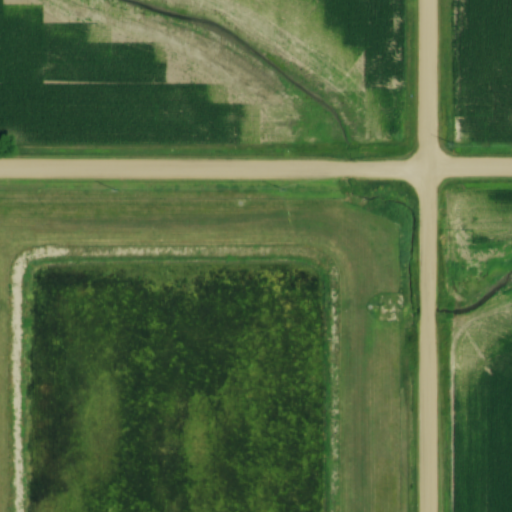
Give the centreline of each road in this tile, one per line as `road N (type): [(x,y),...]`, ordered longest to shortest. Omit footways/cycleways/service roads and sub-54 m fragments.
road 1 (residential): [(0,174),(511,171)]
road 2 (residential): [(427,511),(426,0)]
